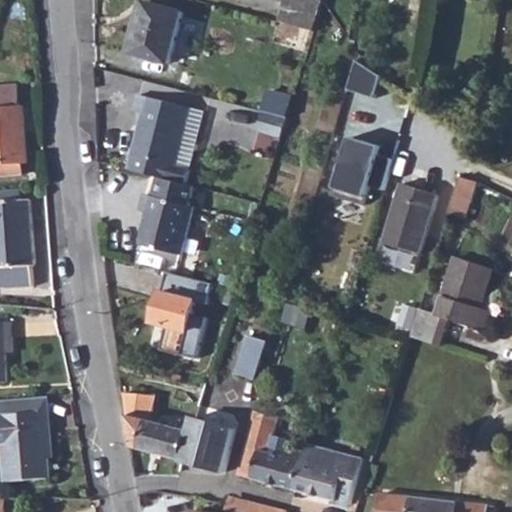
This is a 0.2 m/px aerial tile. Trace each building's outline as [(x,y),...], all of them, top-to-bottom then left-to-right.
[(285,0),(280,23),(315,32),(324,0),(323,0),(285,0)] [(149,5),(135,56),(172,66),(185,15),(149,5)] [(380,88),(354,74),(345,103),(374,110),(380,88)] [(0,175),(25,173),(24,161),(29,161),(24,108),(20,108),(18,85),(0,86),(0,175)] [(271,85),(260,128),(285,135),(296,92),(271,85)] [(152,117),(138,173),(163,180),(191,187),(195,171),(183,167),(197,112),(148,98),(143,115),(152,117)] [(380,159),(348,150),(331,209),(363,219),(369,199),(384,203),(393,173),(378,169),(380,159)] [(191,187),(163,180),(159,194),(152,192),(146,210),(154,211),(145,242),(187,254),(199,205),(196,204),(199,189),(191,187)] [(404,183),(387,241),(423,252),(441,194),(404,183)] [(457,194),(455,200),(467,203),(469,198),(457,194)] [(455,200),(450,215),(461,219),(467,203),(455,200)] [(30,202),(0,204),(0,271),(2,271),(4,292),(38,288),(35,269),(39,268),(30,202)] [(467,203),(461,219),(467,221),(473,205),(467,203)] [(421,309),(413,335),(441,345),(448,319),(495,333),(500,315),(492,312),(503,272),(458,259),(440,316),(421,309)] [(214,285),(168,274),(156,324),(170,328),(164,351),(196,359),(206,319),(193,316),(196,302),(209,306),(214,285)] [(20,318),(0,319),(0,379),(15,379),(14,349),(21,348),(20,318)] [(251,337),(240,374),(258,379),(270,342),(251,337)] [(158,396),(130,392),(140,447),(184,458),(192,430),(155,421),(158,396)] [(29,398),(0,399),(0,440),(10,440),(12,480),(58,478),(54,410),(30,411),(29,398)] [(257,411),(240,473),(297,488),(305,458),(271,450),(280,416),(257,411)] [(192,430),(184,458),(227,469),(230,462),(238,429),(195,418),(192,430)] [(305,458),(297,488),(354,503),(366,458),(310,443),(305,458)] [(383,493),(380,511),(488,511),(489,504),(383,493)] [(0,511),(7,511),(8,495),(0,494),(0,511)] [(232,495),(229,509),(235,511),(250,511),(254,500),(232,495)] [(254,500),(250,511),(291,511),(292,510),(254,500)]
